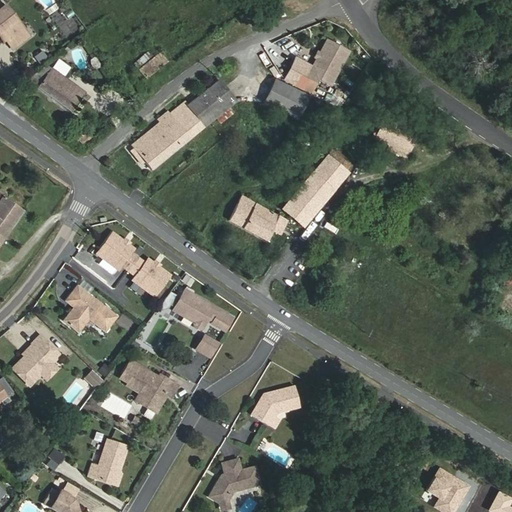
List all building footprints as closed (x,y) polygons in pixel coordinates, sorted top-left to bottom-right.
[(0,27),(14,16),(5,5),(0,8),(0,27)] [(29,36),(14,16),(0,27),(0,39),(2,42),(4,40),(11,49),(29,36)] [(317,78),(329,85),(348,53),(327,40),(319,53),(316,58),(312,65),(321,71),(317,78)] [(145,77),(166,60),(159,52),(152,58),(147,53),(134,63),(145,77)] [(45,53),(37,59),(41,65),(49,59),(45,53)] [(37,86),(51,68),(46,64),(27,79),(37,86)] [(77,88),(66,79),(51,68),(37,86),(63,106),(77,88)] [(132,144),(135,147),(146,161),(152,168),(235,101),(219,80),(188,105),(185,101),(170,113),(167,111),(156,120),(158,122),(132,144)] [(296,120),(308,96),(275,80),(263,103),(296,120)] [(83,93),(77,88),(63,106),(69,110),(78,99),(83,93)] [(375,139),(390,145),(388,151),(406,158),(417,133),(384,118),(375,139)] [(146,161),(135,147),(130,151),(142,164),(146,161)] [(302,226),(352,167),(331,149),(326,155),(320,150),(306,167),(311,172),(280,208),(302,226)] [(0,241),(22,211),(0,195),(0,241)] [(275,223),(283,228),(287,221),(242,196),(228,220),(266,241),(271,230),(275,223)] [(511,241),(511,240),(511,218),(502,235),(511,241)] [(279,234),(283,228),(275,223),(271,230),(279,234)] [(121,238),(110,230),(94,251),(116,267),(119,263),(126,268),(133,273),(130,277),(152,293),(167,272),(156,264),(151,261),(146,256),(143,260),(136,255),(129,250),(132,246),(126,242),(121,238)] [(506,286),(511,278),(511,269),(508,266),(497,279),(506,286)] [(116,313),(73,282),(67,289),(76,295),(69,304),(71,306),(69,309),(67,308),(60,318),(70,326),(78,315),(85,316),(104,329),(116,313)] [(181,286),(169,308),(179,313),(181,310),(190,316),(189,319),(189,324),(194,327),(200,325),(205,316),(207,313),(211,316),(216,307),(181,286)] [(61,298),(69,304),(76,295),(67,289),(61,298)] [(228,314),(216,307),(211,316),(209,319),(221,326),(228,314)] [(78,315),(70,326),(76,329),(85,316),(78,315)] [(220,328),(221,326),(209,319),(208,321),(220,328)] [(205,354),(213,340),(199,332),(191,346),(205,354)] [(58,353),(38,334),(30,342),(33,345),(23,355),(11,367),(28,384),(40,372),(50,361),(58,353)] [(30,342),(21,352),(23,355),(33,345),(30,342)] [(50,361),(40,372),(45,377),(55,366),(50,361)] [(128,361),(118,378),(126,383),(125,386),(137,393),(138,394),(138,401),(145,405),(143,407),(153,413),(161,398),(158,397),(161,392),(163,394),(168,396),(175,385),(157,374),(156,377),(128,361)] [(98,372),(105,376),(110,368),(103,364),(98,372)] [(90,370),(85,375),(95,385),(100,379),(90,370)] [(298,402),(292,381),(269,387),(268,390),(263,391),(260,389),(249,411),(267,422),(272,414),(275,408),(298,402)] [(0,403),(8,398),(0,385),(0,403)] [(138,394),(137,393),(132,401),(143,407),(145,405),(138,401),(138,394)] [(277,416),(272,414),(267,422),(272,425),(277,416)] [(137,427),(140,422),(134,418),(131,424),(137,427)] [(124,445),(104,438),(95,465),(97,466),(99,473),(97,478),(114,484),(118,472),(115,471),(114,471),(115,466),(117,466),(124,445)] [(47,466),(59,469),(64,452),(52,449),(47,466)] [(235,455),(220,460),(223,471),(219,472),(207,493),(217,499),(226,496),(231,487),(257,480),(253,462),(238,466),(235,455)] [(95,465),(88,463),(84,473),(91,476),(97,478),(99,473),(97,466),(95,465)] [(435,502),(451,510),(467,483),(439,467),(428,486),(440,493),(435,502)] [(74,511),(71,497),(58,489),(54,497),(49,506),(55,510),(55,511),(88,511),(87,509),(78,511),(74,511)] [(42,502),(49,506),(54,497),(47,493),(42,502)] [(511,511),(511,509),(507,507),(511,501),(497,493),(488,510),(491,511),(511,511)] [(229,504),(226,496),(217,499),(220,507),(229,504)]
